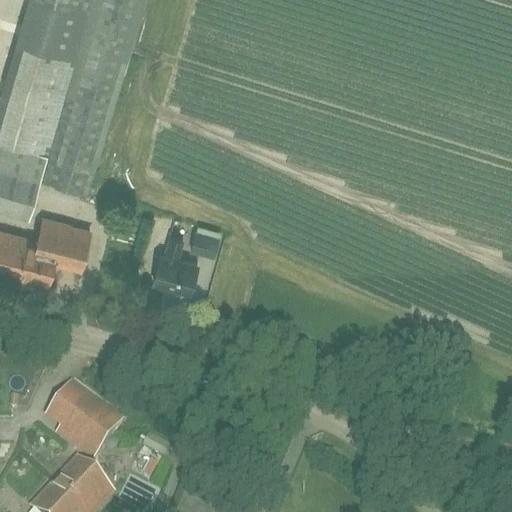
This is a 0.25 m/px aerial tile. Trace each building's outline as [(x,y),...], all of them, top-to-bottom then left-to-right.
[(30,0),(0,105),(0,199),(32,209),(41,179),(87,192),(142,0),(30,0)] [(43,222),(36,245),(57,250),(53,263),(80,271),(81,268),(84,266),(87,256),(85,252),(90,236),(43,222)] [(57,250),(36,245),(27,242),(27,239),(0,231),(0,271),(2,272),(1,276),(16,280),(17,278),(32,282),(32,287),(42,290),(45,286),(47,286),(53,263),(57,250)] [(214,258),(220,238),(196,232),(190,251),(214,258)] [(190,294),(197,266),(177,261),(182,242),(169,239),(165,257),(161,256),(153,284),(190,294)] [(203,265),(199,291),(210,293),(214,267),(203,265)] [(71,384),(51,411),(44,420),(58,430),(55,435),(93,463),(123,422),(71,384)] [(35,511),(92,511),(111,492),(78,460),(32,509),(35,511)]
